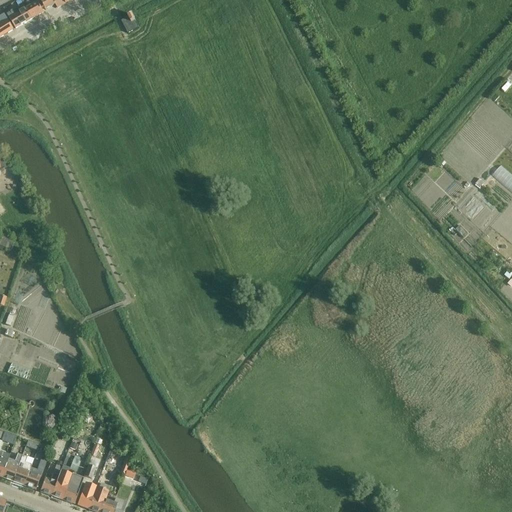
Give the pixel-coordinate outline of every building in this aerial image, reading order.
[(30,8),(26,10),(32,20),(43,13),(41,10),(41,9),(43,8),(44,9),(40,0),(33,0),(27,4),(30,8)] [(57,9),(66,5),(63,0),(40,0),(44,9),(45,11),(55,6),(57,9)] [(7,15),(9,19),(15,29),(32,20),(26,10),(22,12),(19,8),(11,13),(7,15)] [(0,38),(13,30),(5,16),(0,18),(0,38)] [(121,22),(128,34),(139,28),(135,21),(132,16),(128,18),(121,22)] [(507,104),(509,99),(500,94),(498,99),(507,104)] [(466,235),(471,230),(464,221),(458,226),(466,235)] [(0,244),(11,248),(13,243),(7,235),(0,231),(0,244)] [(112,410),(108,419),(117,422),(120,413),(112,410)] [(27,441),(25,447),(37,451),(39,445),(27,441)] [(0,478),(1,478),(8,460),(9,456),(0,452),(0,478)] [(8,460),(1,478),(12,482),(20,461),(22,457),(17,455),(15,462),(8,460)] [(20,461),(12,482),(23,487),(30,469),(31,466),(25,463),(26,458),(22,457),(20,461)] [(74,457),(69,470),(76,473),(80,463),(79,462),(80,459),(74,457)] [(123,475),(127,464),(129,461),(125,460),(120,474),(123,475)] [(59,475),(61,468),(55,466),(50,481),(44,479),(39,492),(51,497),(59,475)] [(88,466),(84,477),(91,480),(95,468),(88,466)] [(30,469),(23,487),(35,491),(43,471),(43,470),(38,468),(37,472),(30,469)] [(56,481),(51,497),(62,501),(67,488),(71,477),(71,476),(73,473),(61,468),(59,475),(56,481)] [(71,477),(67,488),(62,501),(74,505),(83,480),(78,479),(71,477)] [(84,493),(85,491),(87,485),(85,484),(83,491),(77,506),(88,510),(96,489),(91,487),(88,495),(84,493)] [(107,493),(96,489),(88,510),(92,511),(100,511),(104,501),(107,493)] [(104,501),(100,511),(122,511),(126,503),(115,499),(113,504),(104,501)]
